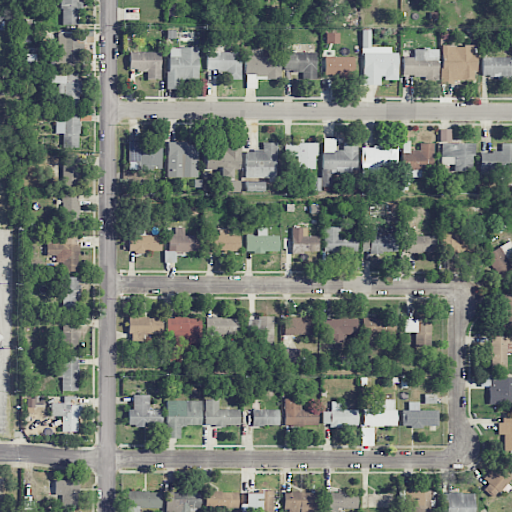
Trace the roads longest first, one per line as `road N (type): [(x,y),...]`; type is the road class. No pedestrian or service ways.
road 1 (residential): [(459,377),(459,460),(0,455)]
road 2 (residential): [(110,0),(108,511)]
road 3 (residential): [(459,377),(460,289),(109,286)]
road 4 (residential): [(511,111),(110,111)]
